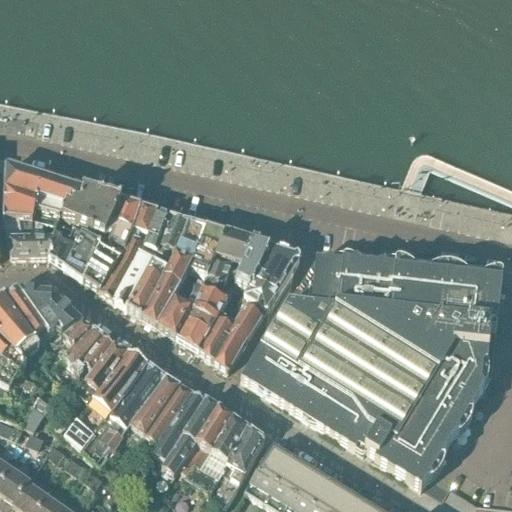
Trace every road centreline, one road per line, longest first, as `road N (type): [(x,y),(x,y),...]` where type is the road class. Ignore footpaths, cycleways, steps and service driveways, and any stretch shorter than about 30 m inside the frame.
road 1 (unclassified): [(0,142),(330,221),(511,255)]
road 2 (unclassified): [(411,511),(47,282),(0,285)]
